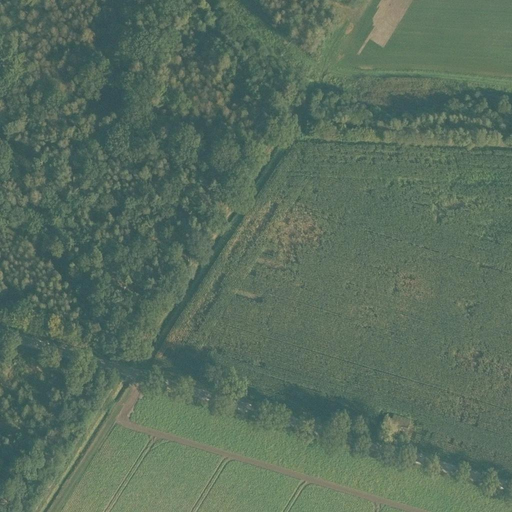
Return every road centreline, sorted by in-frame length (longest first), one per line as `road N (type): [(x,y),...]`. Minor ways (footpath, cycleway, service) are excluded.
road 1 (unclassified): [(511,487),(0,331)]
road 2 (track): [(320,74),(511,89)]
